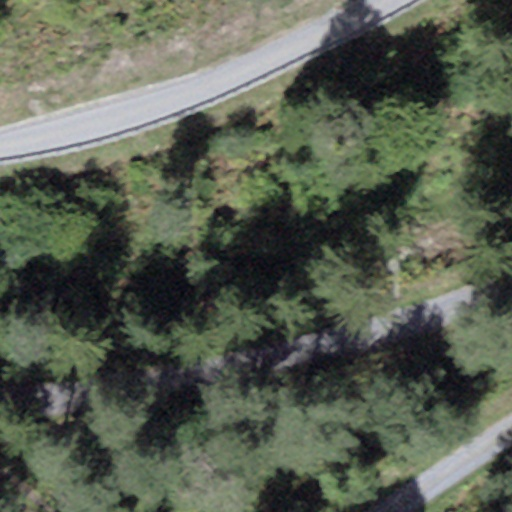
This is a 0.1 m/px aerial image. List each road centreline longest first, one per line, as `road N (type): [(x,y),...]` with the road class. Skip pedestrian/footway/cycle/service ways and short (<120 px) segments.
road 1 (track): [(511,285),(293,355),(119,391),(0,404)]
road 2 (unclassified): [(0,146),(207,86),(387,0)]
road 3 (track): [(387,511),(511,425)]
